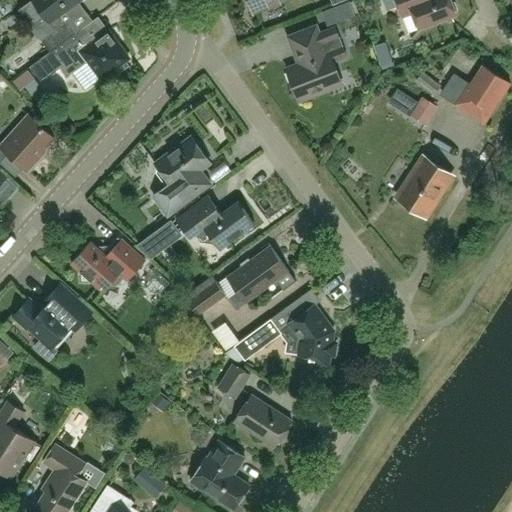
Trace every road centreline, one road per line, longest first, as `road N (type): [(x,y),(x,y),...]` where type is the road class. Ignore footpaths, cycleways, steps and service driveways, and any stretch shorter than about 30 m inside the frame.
road 1 (residential): [(287,511),(402,327),(374,277),(210,56),(185,46)]
road 2 (track): [(511,259),(335,511)]
road 3 (tertiary): [(185,46),(172,72),(0,263)]
